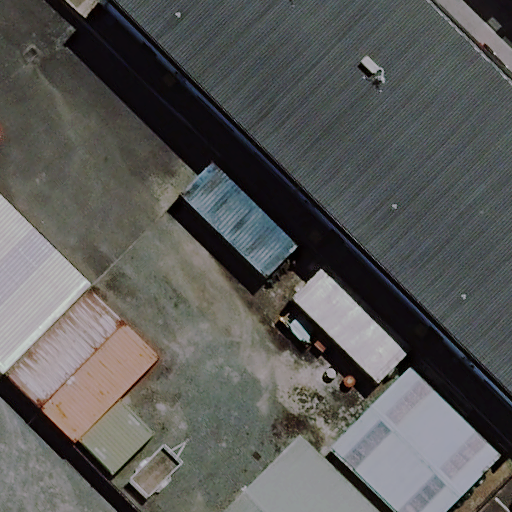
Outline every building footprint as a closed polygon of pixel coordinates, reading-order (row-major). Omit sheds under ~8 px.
[(117,0),(112,6),(511,402),(511,67),(444,0),(117,0)] [(297,253),(212,169),(164,218),(249,302),(297,253)] [(0,374),(80,451),(168,360),(0,200),(0,374)] [(343,271),(292,319),(364,395),(415,346),(343,271)] [(455,511),(509,459),(420,371),(336,454),(394,511),(455,511)] [(369,511),(299,443),(231,511),(369,511)]
